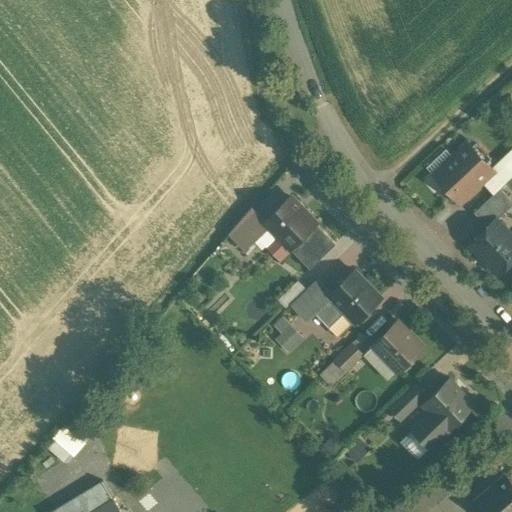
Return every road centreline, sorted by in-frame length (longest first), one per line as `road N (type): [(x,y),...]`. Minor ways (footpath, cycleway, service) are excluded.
road 1 (residential): [(511,347),(339,141),(280,0)]
road 2 (residential): [(394,511),(511,409)]
